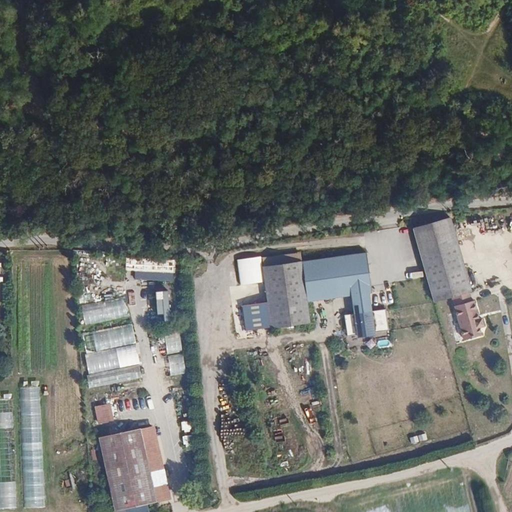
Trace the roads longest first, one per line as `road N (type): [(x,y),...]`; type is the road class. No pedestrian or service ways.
road 1 (unclassified): [(511,196),(197,249),(0,242)]
road 2 (track): [(230,511),(378,481),(511,441)]
